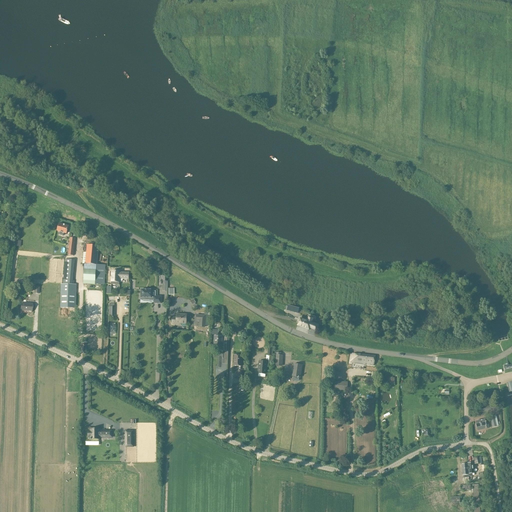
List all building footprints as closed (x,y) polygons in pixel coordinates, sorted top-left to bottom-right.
[(35,185),(33,190),(44,194),(46,189),(35,185)] [(63,236),(64,233),(66,234),(69,226),(59,223),(57,231),(60,232),(59,235),(63,236)] [(85,264),(97,265),(99,246),(87,245),(85,264)] [(65,259),(63,284),(73,284),(75,260),(65,259)] [(83,283),(95,284),(97,265),(85,264),(84,264),(83,283)] [(106,265),(97,265),(95,284),(104,285),(106,265)] [(111,282),(111,285),(119,285),(119,279),(129,279),(129,273),(120,272),(120,271),(112,271),(112,272),(110,272),(110,277),(111,277),(111,282)] [(76,308),(76,284),(73,284),(63,284),(61,284),(60,308),(76,308)] [(152,297),(152,290),(141,290),(141,300),(152,300),(154,300),(154,303),(161,304),(161,297),(154,296),(154,297),(152,297)] [(32,304),(21,303),(21,310),(32,311),(32,304)] [(177,315),(177,317),(172,317),(172,324),(176,325),(177,323),(186,323),(186,315),(177,315)] [(199,325),(205,326),(209,326),(210,316),(206,316),(206,315),(196,315),(196,321),(199,321),(199,325)] [(298,324),(297,326),(309,330),(310,328),(316,331),(318,326),(318,325),(318,324),(313,322),(315,317),(308,315),(306,320),(298,317),(296,323),(298,324)] [(236,326),(233,331),(240,335),(243,331),(236,326)] [(222,337),(214,336),(213,346),(222,346),(222,345),(223,345),(222,359),(226,359),(227,333),(227,335),(224,335),(224,334),(223,334),(223,337),(222,337)] [(375,356),(373,356),(351,353),(350,363),(374,366),(375,356)] [(242,356),(234,355),(234,366),(241,366),(242,356)] [(267,362),(259,361),(258,374),(265,374),(267,362)] [(302,365),(294,364),(292,377),(300,378),(302,365)] [(347,382),(335,382),(334,389),(347,390),(347,382)] [(482,413),(495,409),(494,403),(480,406),(482,413)] [(485,419),(475,422),(476,427),(485,426),(485,429),(489,428),(487,421),(485,422),(485,419)] [(94,429),(94,428),(88,428),(88,430),(86,430),(86,439),(92,439),(92,442),(98,442),(98,439),(100,439),(100,437),(112,437),(112,431),(100,431),(100,429),(94,429)] [(125,431),(125,445),(133,445),(133,431),(125,431)] [(473,511),(480,511),(478,484),(472,485),(473,511)]
